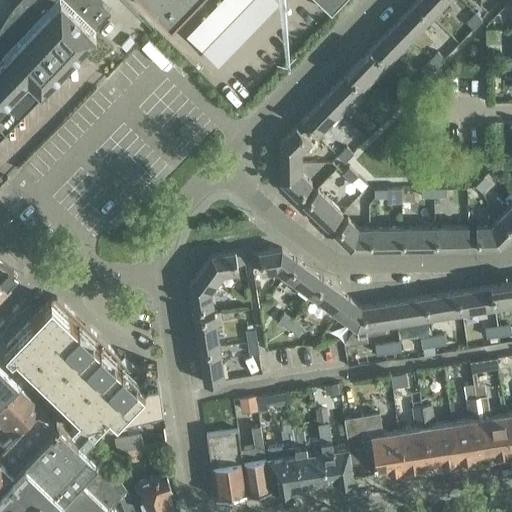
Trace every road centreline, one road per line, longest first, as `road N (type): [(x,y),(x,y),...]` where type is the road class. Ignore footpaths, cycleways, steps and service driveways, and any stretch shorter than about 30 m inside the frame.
road 1 (residential): [(511,257),(341,267),(214,165)]
road 2 (residential): [(199,511),(160,277)]
road 3 (residential): [(214,165),(378,0)]
road 4 (residential): [(511,480),(311,511)]
road 5 (residential): [(160,277),(49,268),(0,321)]
road 6 (residential): [(160,277),(170,221),(214,165)]
